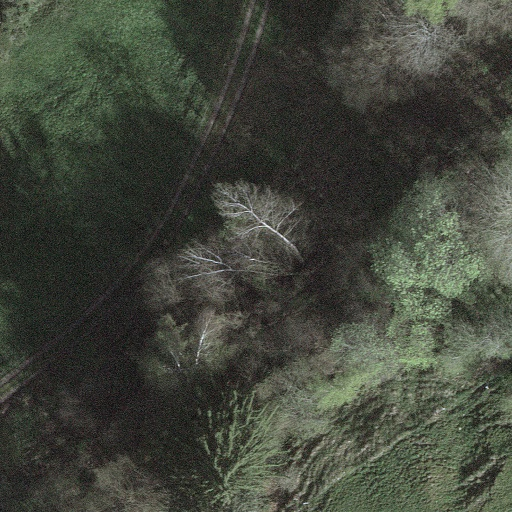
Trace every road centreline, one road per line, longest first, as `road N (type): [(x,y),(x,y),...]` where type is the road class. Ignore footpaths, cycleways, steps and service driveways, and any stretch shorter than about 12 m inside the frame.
road 1 (track): [(0,507),(84,484),(292,381),(434,301),(511,226)]
road 2 (track): [(0,392),(103,311),(170,232),(228,102),(261,0)]
